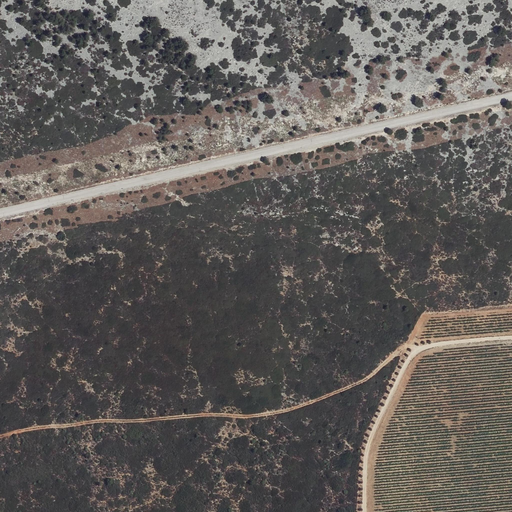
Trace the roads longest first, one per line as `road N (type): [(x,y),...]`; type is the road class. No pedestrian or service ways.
road 1 (unclassified): [(511,95),(0,213)]
road 2 (track): [(414,350),(365,383),(265,415),(97,420),(0,436)]
road 3 (track): [(366,511),(372,440),(414,350),(511,336)]
